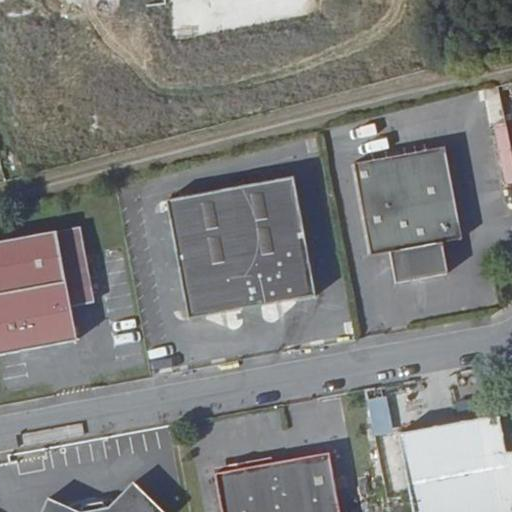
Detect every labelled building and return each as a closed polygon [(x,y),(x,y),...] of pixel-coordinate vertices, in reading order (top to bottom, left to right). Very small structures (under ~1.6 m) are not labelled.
[(427,243),(446,240),(428,150),(398,157),(400,170),(369,176),(371,187),(360,189),(355,165),(340,168),(358,257),(376,253),(382,286),(434,276),(427,243)] [(398,157),(355,165),(360,189),(371,187),(369,176),(400,170),(398,157)] [(185,324),(308,300),(286,184),(163,208),(185,324)] [(68,314),(92,310),(79,236),(0,249),(0,359),(73,346),(72,338),(68,314)] [(72,338),(96,333),(92,310),(68,314),(72,338)] [(119,370),(144,365),(142,354),(117,359),(119,370)] [(511,511),(511,451),(499,454),(492,416),(394,434),(408,511),(511,511)] [(217,511),(335,511),(324,454),(210,476),(217,511)] [(156,511),(131,488),(107,511),(101,507),(83,510),(81,511),(64,511),(47,504),(42,511),(156,511)]
